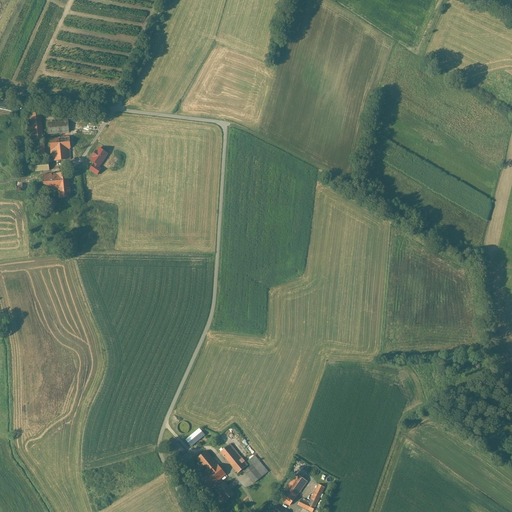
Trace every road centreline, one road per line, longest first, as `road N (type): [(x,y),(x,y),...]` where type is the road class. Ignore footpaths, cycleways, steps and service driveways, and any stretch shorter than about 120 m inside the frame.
road 1 (unclassified): [(189,511),(159,446),(215,302),(226,133),(213,122),(117,110)]
road 2 (unclassified): [(166,0),(117,110)]
